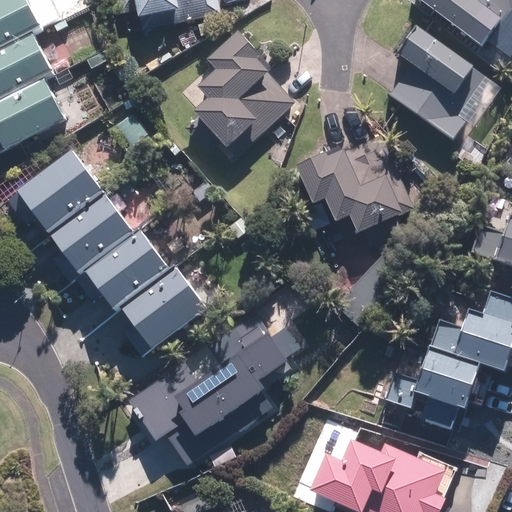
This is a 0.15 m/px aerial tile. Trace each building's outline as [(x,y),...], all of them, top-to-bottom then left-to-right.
[(0,46),(47,24),(34,0),(6,0),(0,3),(0,46)] [(144,9),(148,30),(225,14),(222,0),(125,0),(128,12),(144,9)] [(511,0),(424,0),(486,46),(511,10),(511,0)] [(418,60),(395,94),(458,138),(497,82),(478,69),(479,67),(426,29),(409,54),(418,60)] [(235,161),(298,103),(271,74),(274,71),(262,58),(266,54),(245,32),(216,59),(226,69),(208,87),(219,99),(191,125),(215,151),(220,146),(235,161)] [(0,96),(0,97),(58,69),(41,36),(0,56),(0,96)] [(0,131),(0,153),(71,117),(52,81),(0,107),(0,121),(4,129),(0,131)] [(415,210),(384,137),(335,157),(334,155),(305,167),(320,201),(332,196),(342,220),(360,213),(367,230),(415,210)] [(55,229),(109,189),(81,151),(13,201),(28,221),(42,211),(55,229)] [(71,279),(139,229),(115,196),(61,235),(72,251),(58,261),(71,279)] [(511,233),(488,225),(480,250),(511,260),(511,233)] [(120,305),(175,265),(150,231),(82,281),(94,298),(108,288),(120,305)] [(363,333),(414,277),(387,252),(335,307),(363,333)] [(132,334),(148,355),(214,307),(187,271),(133,310),(144,325),(132,334)] [(401,374),(393,398),(418,406),(422,395),(434,399),(428,417),(459,427),(467,402),(476,405),(490,360),(511,367),(511,297),(499,293),(493,313),(478,308),(471,328),(447,320),(426,382),(401,374)] [(260,314),(135,399),(164,441),(172,435),(191,463),(280,402),(265,380),(295,360),(277,333),(274,335),(260,314)] [(335,452),(319,489),(343,499),(340,506),(355,511),(446,511),(452,498),(442,493),(452,469),(392,444),(390,449),(361,437),(352,459),(335,452)] [(260,511),(261,511),(260,511),(253,511),(244,495),(213,511),(260,511)]
